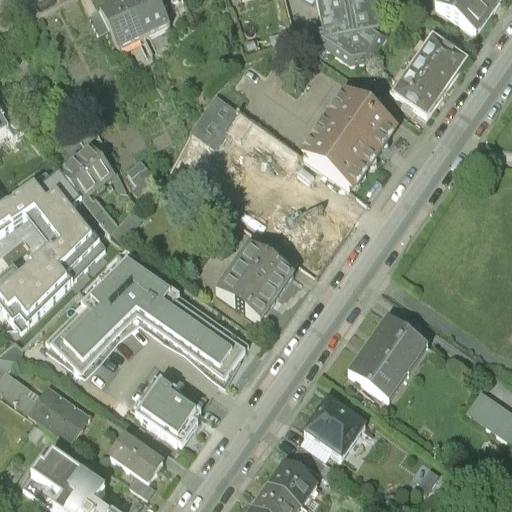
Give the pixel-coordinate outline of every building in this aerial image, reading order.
[(134,0),(125,4),(143,44),(168,32),(159,13),(153,0),(134,0)] [(153,0),(159,13),(183,3),(181,0),(153,0)] [(320,39),(312,40),(313,47),(349,72),(368,69),(385,43),(378,37),(372,7),(388,3),(387,0),(314,0),(322,41),(320,39)] [(496,13),(504,0),(446,0),(435,16),(474,44),(496,13)] [(99,16),(109,36),(118,56),(143,44),(125,4),(119,7),(99,16)] [(109,36),(99,16),(87,22),(98,42),(109,36)] [(419,51),(412,61),(452,89),(465,71),(447,58),(428,45),(423,53),(419,51)] [(412,61),(399,80),(439,107),(444,101),(452,89),(412,61)] [(395,93),(389,101),(408,114),(426,126),(439,107),(399,80),(391,91),(395,93)] [(168,181),(188,195),(203,172),(225,141),(282,180),(296,160),(215,104),(189,140),(168,181)] [(302,164),(349,196),(365,173),(367,175),(383,152),(385,149),(382,147),(390,135),(348,104),(339,116),(335,113),(317,140),(318,141),(302,164)] [(0,121),(9,133),(14,142),(26,136),(3,108),(0,109),(0,121)] [(0,138),(9,133),(0,121),(0,138)] [(59,177),(81,205),(113,179),(91,152),(80,161),(77,157),(70,163),(73,167),(59,177)] [(0,209),(0,240),(27,222),(52,253),(0,293),(0,313),(21,337),(105,254),(78,221),(75,223),(69,215),(80,207),(57,179),(39,192),(35,186),(0,209)] [(293,283),(248,252),(215,300),(260,331),(276,308),(293,283)] [(244,358),(248,351),(127,267),(44,348),(78,382),(136,325),(225,387),(245,359),(244,358)] [(371,338),(361,352),(410,386),(430,358),(381,324),(371,338)] [(133,342),(117,356),(123,362),(138,349),(133,342)] [(393,411),(410,386),(361,352),(351,366),(344,377),(393,411)] [(0,388),(6,380),(14,367),(0,364),(0,388)] [(27,395),(6,380),(0,388),(0,400),(28,421),(35,426),(70,451),(89,424),(47,394),(46,396),(36,410),(23,401),(27,395)] [(198,424),(201,420),(175,402),(177,398),(160,387),(135,422),(181,455),(192,440),(198,431),(194,429),(198,424)] [(511,424),(484,405),(470,426),(511,454),(511,424)] [(346,473),(370,436),(341,417),(325,406),(300,444),(346,473)] [(163,472),(125,445),(110,466),(135,483),(148,492),(158,478),(163,472)] [(23,496),(45,511),(94,511),(105,497),(49,458),(23,496)] [(271,480),(262,495),(287,511),(314,511),(323,498),(279,469),(271,480)] [(148,492),(135,483),(128,493),(147,506),(154,496),(148,492)] [(252,510),(250,511),(287,511),(262,495),(252,510)]
